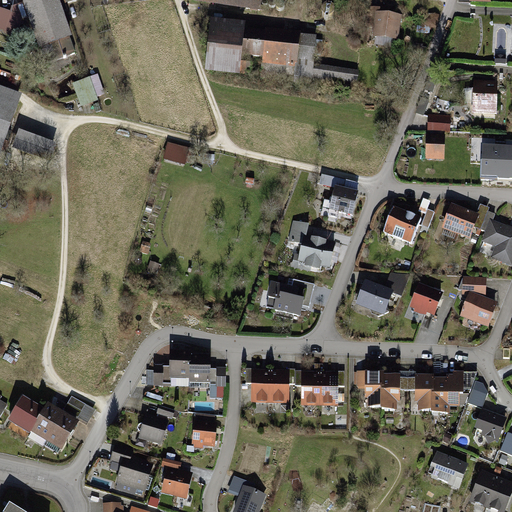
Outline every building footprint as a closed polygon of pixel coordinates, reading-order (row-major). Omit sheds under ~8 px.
[(22,0),(41,53),(46,52),(51,66),(78,56),(58,0),(22,0)] [(261,0),(192,0),(192,4),(260,12),(261,0)] [(11,14),(0,9),(0,36),(15,42),(22,23),(18,7),(13,8),(11,14)] [(402,18),(372,14),(369,38),(399,42),(402,18)] [(314,38),(214,28),(209,75),(242,78),(244,60),(262,62),(260,82),(358,92),(360,71),(312,66),(314,38)] [(90,80),(75,85),(83,108),(98,103),(90,80)] [(495,114),(496,86),(474,85),(473,113),(495,114)] [(0,153),(20,96),(0,89),(0,153)] [(450,117),(430,116),(429,134),(450,134),(450,117)] [(57,146),(20,135),(15,150),(52,162),(57,146)] [(445,138),(428,137),(427,162),(444,162),(445,138)] [(189,150),(169,146),(166,162),(186,166),(189,150)] [(511,149),(483,148),(482,179),(511,180),(511,149)] [(347,182),(326,177),(324,187),(335,190),(344,192),(347,182)] [(335,190),(330,212),(351,217),(357,195),(344,192),(335,190)] [(489,210),(481,207),(474,227),(482,229),(488,213),(489,210)] [(478,216),(452,208),(445,230),(471,238),(474,227),(478,216)] [(420,219),(395,210),(387,236),(411,245),(420,219)] [(435,213),(429,211),(424,225),(430,227),(435,213)] [(495,216),(488,213),(482,231),(490,233),(494,222),(495,216)] [(511,227),(494,222),(486,245),(496,249),(492,260),(511,267),(511,227)] [(308,226),(294,224),(290,243),(305,245),(308,226)] [(339,246),(308,239),(302,264),(333,271),(339,246)] [(152,246),(144,244),(142,253),(150,255),(152,246)] [(161,265),(152,263),(149,273),(158,276),(161,265)] [(411,275),(393,274),(388,289),(403,295),(411,275)] [(487,281),(465,280),(464,295),(471,296),(486,296),(487,281)] [(306,291),(272,284),(266,309),(301,317),(306,291)] [(392,293),(366,284),(358,307),(384,315),(392,293)] [(442,296),(421,288),(411,310),(433,319),(442,296)] [(497,306),(471,296),(463,319),(488,329),(497,306)] [(190,353),(172,353),(171,379),(189,379),(190,353)] [(211,355),(192,355),(192,383),(211,383),(211,355)] [(169,366),(156,365),(154,386),(167,387),(169,366)] [(225,369),(213,370),(214,384),(226,384),(225,369)] [(364,373),(356,373),(356,390),(364,390),(364,373)] [(453,379),(417,378),(417,402),(422,402),(422,412),(431,412),(431,417),(450,417),(450,412),(460,413),(460,399),(464,399),(464,374),(453,373),(453,379)] [(289,375),(253,374),(252,404),(289,405),(289,375)] [(337,375),(303,374),(303,404),(337,404),(337,375)] [(401,378),(368,377),(366,411),(399,413),(401,378)] [(412,379),(402,380),(402,392),(412,392),(412,379)] [(487,397),(475,393),(470,407),(481,411),(487,397)] [(94,411),(71,400),(64,414),(87,425),(94,411)] [(43,412),(21,401),(8,426),(63,454),(79,424),(47,408),(43,412)] [(176,412),(159,406),(156,414),(173,420),(176,412)] [(507,420),(485,412),(477,437),(499,444),(507,420)] [(168,421),(146,415),(139,439),(161,445),(168,421)] [(218,449),(221,425),(196,422),(193,445),(218,449)] [(511,434),(508,433),(502,453),(511,455),(511,434)] [(132,453),(115,448),(111,459),(128,465),(132,453)] [(130,468),(123,466),(117,485),(145,494),(154,464),(133,457),(130,468)] [(466,468),(439,458),(431,482),(458,492),(466,468)] [(182,463),(165,460),(164,470),(180,472),(182,463)] [(191,478),(169,474),(164,497),(186,501),(191,478)] [(506,511),(511,496),(511,486),(482,475),(471,504),(490,511),(506,511)] [(234,477),(228,494),(240,498),(244,487),(254,491),(256,485),(234,477)] [(254,491),(244,487),(240,498),(234,511),(261,511),(267,496),(254,491)]
